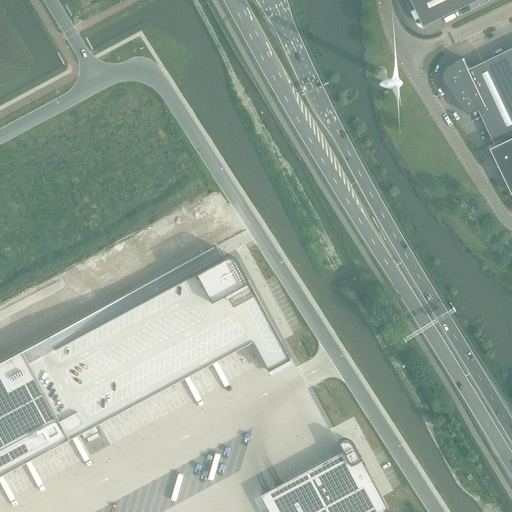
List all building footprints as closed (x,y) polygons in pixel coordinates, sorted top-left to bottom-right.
[(412,0),(425,26),(479,0),(412,0)] [(445,76),(445,79),(446,81),(447,84),(469,115),(480,110),(496,143),(503,140),(511,135),(511,49),(470,69),(465,59),(452,65),(450,66),(448,68),(446,71),(446,73),(445,76)] [(0,359),(214,247),(135,98),(0,168),(0,359)] [(511,138),(492,148),(501,166),(505,164),(511,177),(511,138)] [(114,300),(0,360),(0,474),(80,432),(83,438),(98,430),(95,424),(251,341),(267,370),(289,358),(237,260),(236,259),(235,258),(233,256),(231,256),(229,255),(227,255),(225,255),(224,256),(218,245),(114,300)] [(342,451),(260,494),(269,511),(380,511),(387,509),(387,508),(353,444),(352,443),(350,441),(349,440),(347,439),(344,439),(342,439),(340,440),(339,440),(337,441),(342,451)]
